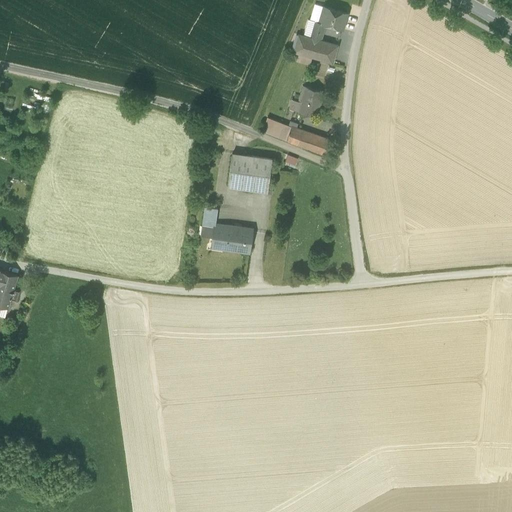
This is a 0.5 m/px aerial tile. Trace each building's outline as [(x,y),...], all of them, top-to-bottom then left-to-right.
[(309,38),(320,41),(325,25),(342,29),(347,13),(323,7),(318,22),(314,21),(309,38)] [(293,53),(332,63),(337,45),(320,41),(309,38),(298,35),(293,53)] [(294,114),(314,119),(321,91),(301,86),(294,114)] [(264,134),(296,147),(302,131),(293,127),(291,131),(269,122),(264,134)] [(296,147),(312,153),(318,137),(302,131),(296,147)] [(337,145),(318,137),(312,153),(330,161),(337,145)] [(228,185),(268,191),(272,159),(232,154),(228,185)] [(288,154),(286,161),(296,163),(298,157),(288,154)] [(203,225),(214,226),(215,224),(218,208),(205,206),(203,225)] [(215,224),(214,226),(213,235),(212,246),(249,251),(252,229),(215,224)] [(201,233),(213,235),(214,226),(203,225),(201,233)] [(8,307),(11,299),(14,289),(18,275),(0,270),(0,269),(0,304),(7,307),(8,307)] [(19,291),(14,289),(11,299),(16,301),(19,291)]
